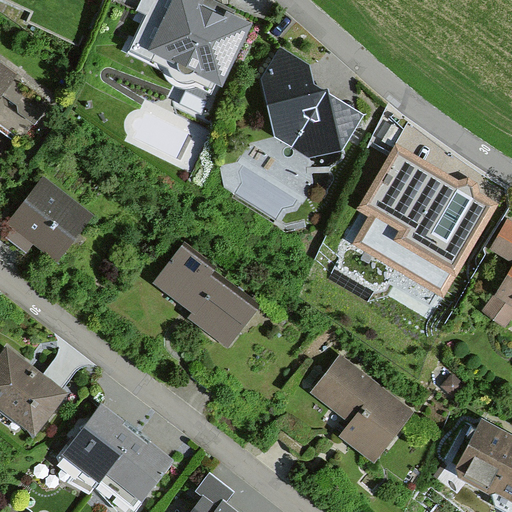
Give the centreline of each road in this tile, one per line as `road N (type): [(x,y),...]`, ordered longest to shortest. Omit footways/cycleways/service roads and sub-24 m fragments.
road 1 (residential): [(305,511),(0,274)]
road 2 (residential): [(511,174),(400,96),(286,0)]
